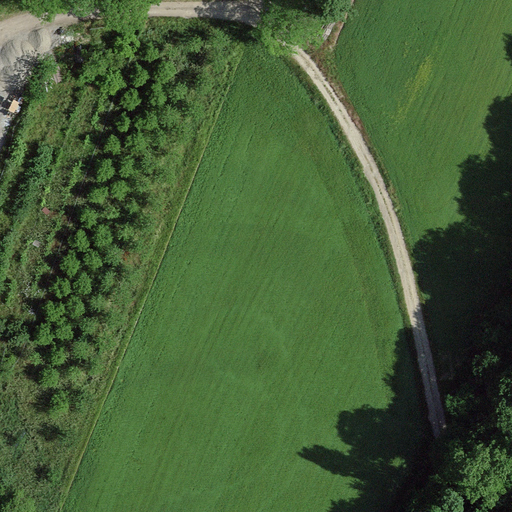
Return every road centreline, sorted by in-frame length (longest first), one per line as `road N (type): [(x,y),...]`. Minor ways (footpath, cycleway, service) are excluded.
road 1 (track): [(249,15),(328,87),(394,227),(436,444),(468,485),(509,511)]
road 2 (track): [(281,0),(249,15),(155,11),(22,27),(0,43)]
